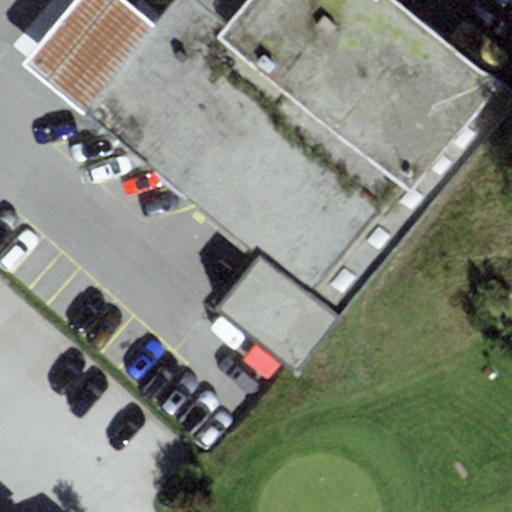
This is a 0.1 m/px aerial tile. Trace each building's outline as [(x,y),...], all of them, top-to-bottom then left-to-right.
[(77,0),(29,57),(90,109),(159,28),(126,0),(77,0)] [(183,0),(159,28),(90,109),(265,257),(337,319),(511,113),(511,90),(405,0),(183,0)] [(511,0),(497,0),(511,11),(511,0)] [(297,365),(337,319),(265,257),(225,304),(297,365)] [(0,511),(26,511),(7,494),(0,500),(0,511)]
